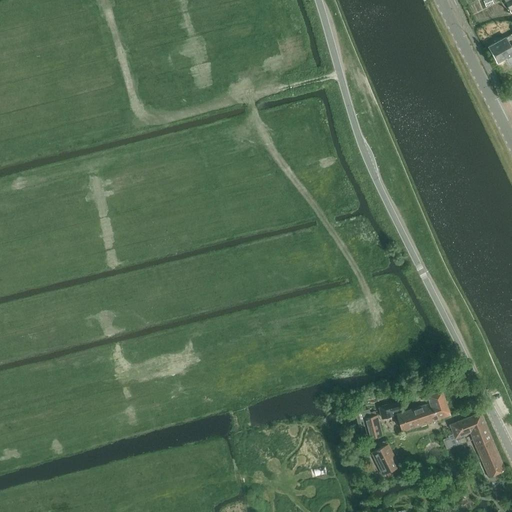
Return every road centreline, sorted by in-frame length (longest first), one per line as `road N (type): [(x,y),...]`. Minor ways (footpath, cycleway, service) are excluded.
road 1 (unclassified): [(511,453),(354,134),(316,0)]
road 2 (tertiary): [(511,147),(440,0)]
